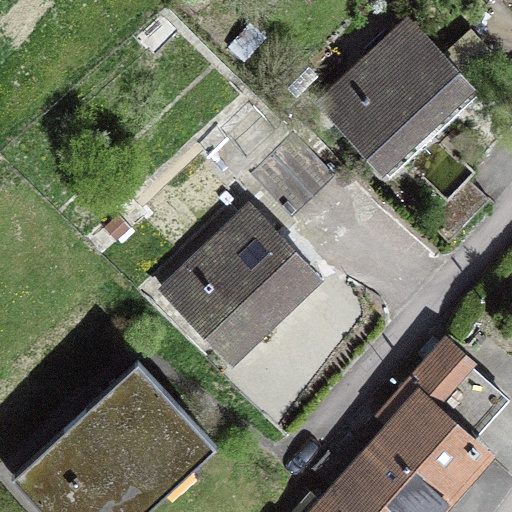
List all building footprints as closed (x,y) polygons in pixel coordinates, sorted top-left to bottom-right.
[(376,163),(465,79),(440,52),(432,60),(404,30),(323,105),(376,163)] [(292,216),(335,174),(293,131),(250,173),(292,216)] [(489,197),(467,177),(426,220),(448,241),(489,197)] [(166,291),(233,361),(317,281),(304,269),(309,264),(283,238),(274,246),(246,215),(166,291)] [(415,398),(419,394),(467,436),(504,394),(443,340),(402,386),(415,398)] [(137,361),(14,475),(48,511),(121,511),(205,435),(137,361)] [(433,511),(485,453),(467,436),(419,394),(415,398),(402,386),(337,459),(350,472),(352,470),(398,511),(433,511)] [(398,511),(352,470),(350,472),(337,459),(328,451),(315,467),(336,488),(314,511),(398,511)]
